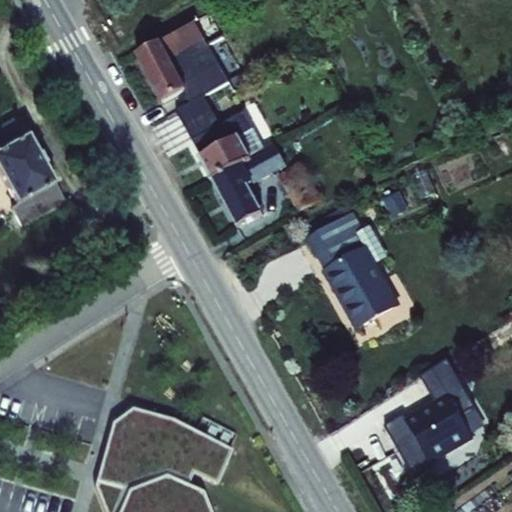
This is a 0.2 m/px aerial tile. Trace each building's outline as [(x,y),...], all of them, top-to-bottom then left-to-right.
[(159,77),(162,75),(159,69),(196,50),(182,23),(200,14),(192,0),(184,0),(112,37),(138,87),(159,77)] [(162,75),(159,77),(166,89),(182,80),(205,67),(196,50),(159,69),(162,75)] [(207,196),(264,164),(224,94),(197,108),(182,80),(166,89),(154,95),(178,141),(176,142),(207,196)] [(73,209),(14,105),(0,113),(0,173),(22,214),(31,231),(73,209)] [(296,173),(285,152),(272,159),(284,180),(296,173)] [(271,160),(264,164),(207,196),(219,217),(232,240),(260,225),(249,201),(283,182),(271,160)] [(368,264),(351,232),(358,228),(349,211),(302,235),(349,327),(390,306),(368,264)] [(14,241),(31,231),(22,214),(5,223),(14,241)] [(351,232),(368,264),(377,259),(360,227),(358,228),(351,232)] [(382,420),(414,472),(474,438),(472,434),(487,423),(447,354),(418,371),(430,393),(382,420)] [(169,419),(151,424),(130,408),(110,421),(116,452),(104,481),(93,477),(92,481),(100,511),(201,511),(195,491),(180,483),(187,472),(210,484),(227,453),(224,450),(191,432),(169,419)] [(199,418),(191,432),(224,450),(231,436),(199,418)]
